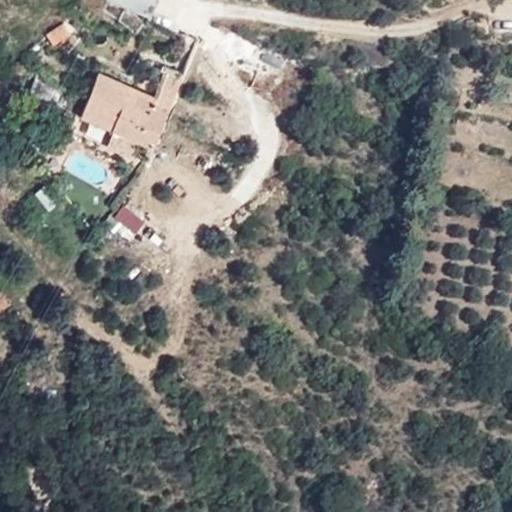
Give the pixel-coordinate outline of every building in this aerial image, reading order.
[(121,0),(145,10),(147,6),(149,7),(151,0),(121,0)] [(68,110),(145,144),(161,110),(145,102),(149,95),(147,94),(87,67),(68,110)] [(161,110),(177,75),(160,68),(147,94),(149,95),(145,102),(161,110)] [(37,73),(27,93),(61,110),(72,90),(37,73)] [(74,138),(60,130),(52,142),(67,151),(74,138)] [(46,183),(33,191),(46,211),(59,203),(46,183)]
